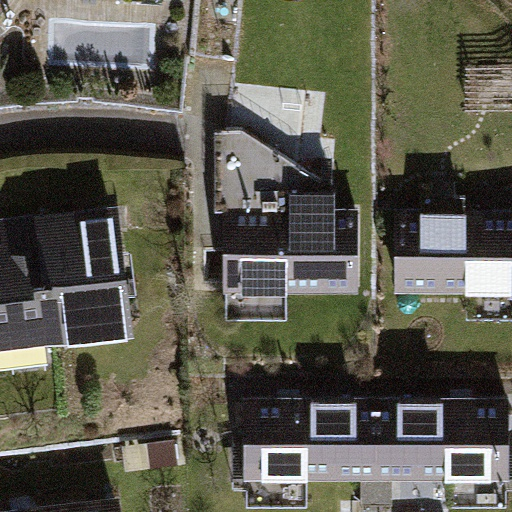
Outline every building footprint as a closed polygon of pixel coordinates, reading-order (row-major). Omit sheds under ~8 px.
[(226,207),(227,317),(288,316),(288,290),(361,290),(360,206),(338,206),(337,188),(291,189),(291,207),(226,207)] [(0,219),(3,242),(0,242),(0,348),(136,332),(131,290),(138,289),(133,246),(125,247),(120,203),(0,218),(0,219)] [(511,206),(396,207),(396,289),(511,288),(511,206)] [(376,476),(376,388),(242,388),(242,475),(376,476)] [(510,476),(511,388),(376,388),(376,476),(510,476)] [(123,511),(122,494),(0,508),(0,511),(123,511)]
